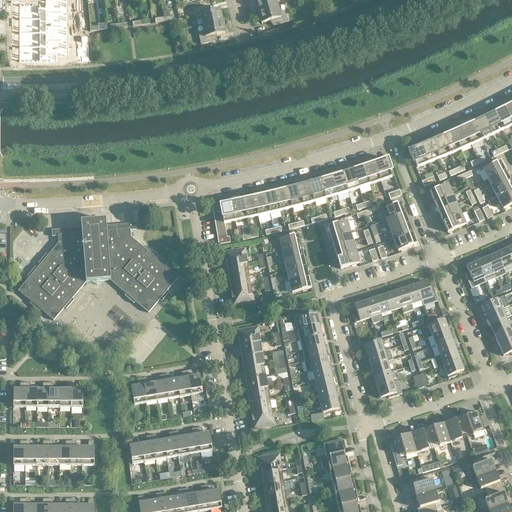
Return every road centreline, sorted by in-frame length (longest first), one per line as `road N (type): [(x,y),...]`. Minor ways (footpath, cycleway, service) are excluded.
road 1 (residential): [(243,511),(190,190)]
road 2 (residential): [(363,424),(329,291),(438,255)]
road 3 (residential): [(389,136),(190,190)]
road 4 (residential): [(190,190),(0,205)]
road 5 (residential): [(490,384),(438,255)]
road 6 (residential): [(511,77),(389,136)]
road 7 (residential): [(438,255),(389,136)]
